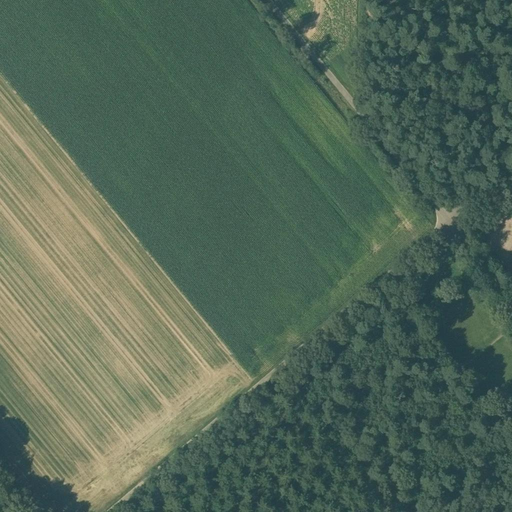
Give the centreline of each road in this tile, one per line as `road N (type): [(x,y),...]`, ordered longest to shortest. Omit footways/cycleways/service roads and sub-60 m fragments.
road 1 (unclassified): [(105,511),(450,221)]
road 2 (unclassified): [(450,221),(267,0)]
